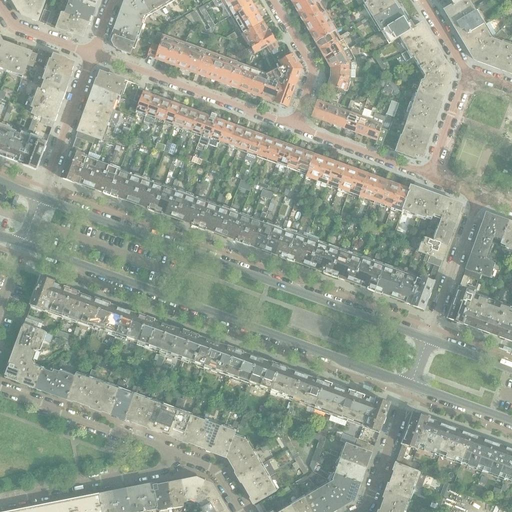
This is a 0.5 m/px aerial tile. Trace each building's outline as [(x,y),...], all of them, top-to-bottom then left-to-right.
[(11,0),(18,11),(19,11),(20,12),(30,7),(29,5),(34,1),(33,0),(11,0)] [(41,12),(45,0),(33,0),(34,1),(29,5),(30,7),(20,12),(22,16),(38,21),(41,12)] [(83,37),(91,16),(92,16),(95,9),(71,0),(65,16),(63,15),(58,29),(73,34),(74,34),(83,37)] [(70,0),(71,0),(95,9),(98,2),(96,1),(96,0),(70,0)] [(151,13),(143,0),(127,0),(126,1),(121,15),(143,23),(145,16),(151,13)] [(166,4),(172,0),(143,0),(151,13),(162,6),(166,14),(171,12),(166,4)] [(251,0),(250,0),(214,0),(213,1),(216,7),(225,1),(233,15),(252,4),(250,2),(251,0)] [(326,11),(321,2),(319,0),(301,0),(294,5),(295,7),(295,8),(297,11),(298,12),(301,16),(300,18),(302,21),(304,21),(305,23),(326,11)] [(398,12),(393,3),(391,0),(372,0),(367,3),(383,29),(404,17),(400,11),(398,12)] [(483,25),(475,11),(467,0),(462,0),(454,5),(445,11),(461,39),(483,25)] [(482,12),(490,8),(488,3),(480,8),(482,12)] [(262,19),(260,16),(259,16),(256,11),(256,10),(255,7),(253,6),(252,4),(233,15),(244,33),(263,23),(261,21),(262,19)] [(56,11),(55,11),(50,9),(46,8),(45,10),(50,12),(46,24),(50,26),(56,11)] [(46,24),(50,12),(45,10),(44,13),(40,22),(46,24)] [(337,31),(332,22),(326,11),(305,23),(306,26),(306,27),(308,30),(309,30),(312,35),(312,37),(313,40),(315,40),(317,43),(337,31)] [(353,21),(348,14),(347,13),(343,15),(349,24),(353,21)] [(193,19),(191,16),(190,14),(185,17),(191,22),(192,24),(194,20),(193,19)] [(134,46),(143,23),(121,15),(112,39),(113,39),(112,42),(115,48),(118,49),(117,50),(121,52),(122,53),(125,54),(126,54),(130,55),(134,46)] [(392,42),(399,38),(415,29),(411,22),(408,24),(404,17),(383,29),(384,30),(385,30),(392,42)] [(357,28),(369,21),(367,18),(355,25),(357,28)] [(358,31),(370,23),(369,21),(357,28),(358,31)] [(275,42),(269,32),(268,32),(267,30),(267,29),(266,26),(264,25),(263,23),(244,33),(251,45),(252,44),(257,52),(265,48),(266,47),(275,42)] [(493,67),(502,44),(508,37),(501,30),(496,35),(489,23),(483,26),(483,25),(461,39),(474,60),(477,61),(493,67)] [(438,51),(430,37),(422,24),(415,29),(399,38),(411,60),(413,59),(416,64),(438,51)] [(322,52),(344,39),(350,36),(347,32),(342,34),(343,35),(341,36),(341,35),(339,37),(337,34),(339,33),(338,31),(337,31),(317,43),(322,52)] [(238,38),(235,32),(226,38),(229,39),(233,41),(238,38)] [(177,66),(184,45),(164,37),(156,59),(159,60),(159,61),(163,62),(164,62),(169,63),(170,65),(173,66),(174,65),(177,66)] [(327,61),(349,48),(344,39),(322,52),(327,61)] [(275,42),(266,47),(269,52),(278,47),(275,42)] [(27,66),(31,53),(3,43),(0,49),(0,68),(22,76),(22,77),(24,78),(26,73),(23,72),(26,65),(27,66)] [(377,49),(373,43),(368,46),(371,52),(377,49)] [(154,58),(158,46),(153,44),(152,44),(148,56),(154,58)] [(511,74),(511,47),(502,44),(493,67),(511,74)] [(198,74),(205,53),(184,45),(177,66),(179,67),(180,69),(183,70),(185,69),(190,71),(190,72),(194,74),(195,73),(198,74)] [(355,59),(349,48),(327,61),(331,69),(355,59)] [(452,73),(438,51),(416,64),(425,79),(424,81),(422,81),(418,94),(442,103),(452,75),(452,73)] [(35,63),(38,55),(31,53),(27,66),(32,68),(32,67),(38,70),(40,65),(35,63)] [(218,81),(226,60),(205,53),(198,74),(200,75),(201,76),(204,77),(205,77),(210,78),(211,80),(214,81),(216,80),(218,81)] [(65,93),(70,78),(72,72),(71,72),(73,67),(71,62),(66,60),(66,59),(53,54),(42,84),(65,93)] [(301,70),(292,55),(281,62),(284,67),(278,71),(282,79),(296,84),(301,70)] [(383,63),(379,56),(375,58),(379,65),(383,63)] [(355,71),(357,66),(364,64),(368,63),(366,58),(363,58),(362,57),(355,59),(331,69),(331,77),(355,78),(355,72),(355,71)] [(239,89),(246,69),(235,65),(235,64),(226,60),(218,81),(221,82),(221,84),(225,85),(226,84),(231,86),(232,87),(235,89),(236,88),(239,89)] [(262,97),(267,82),(266,78),(255,74),(255,73),(246,69),(239,89),(242,90),(242,91),(245,92),(247,92),(252,93),(252,95),(256,96),(257,95),(262,97)] [(292,93),(296,84),(282,79),(278,71),(266,78),(267,82),(262,97),(287,106),(288,105),(292,93)] [(392,79),(388,71),(384,73),(387,80),(392,79)] [(123,94),(128,82),(110,75),(110,76),(104,74),(99,76),(98,81),(97,80),(89,101),(113,110),(119,96),(120,96),(121,93),(123,94)] [(350,83),(350,79),(354,79),(354,82),(363,82),(363,78),(355,78),(331,77),(326,90),(333,92),(337,94),(337,92),(345,95),(346,92),(347,92),(350,83)] [(23,94),(28,80),(22,78),(17,91),(23,94)] [(400,92),(397,88),(392,79),(387,80),(383,91),(398,97),(400,92)] [(54,122),(60,107),(65,93),(42,84),(41,89),(38,88),(32,108),(34,108),(32,114),(43,118),(54,122)] [(138,106),(143,93),(144,92),(138,90),(137,92),(134,101),(133,104),(138,106)] [(148,108),(149,104),(151,103),(153,97),(152,96),(152,95),(147,93),(147,95),(143,93),(138,106),(136,112),(146,116),(149,109),(148,108)] [(431,131),(442,103),(418,94),(407,123),(431,131)] [(157,111),(158,107),(160,107),(162,100),(161,100),(162,98),(157,96),(156,98),(153,97),(151,103),(149,104),(148,108),(149,109),(146,116),(155,119),(158,113),(157,111)] [(167,116),(166,115),(168,111),(169,110),(171,104),(170,103),(171,101),(166,100),(165,101),(162,100),(160,107),(158,107),(157,111),(158,113),(155,119),(151,130),(154,131),(158,120),(164,123),(167,116)] [(102,140),(113,110),(89,101),(78,132),(95,138),(102,140)] [(323,120),(328,105),(317,101),(312,116),(323,120)] [(176,118),(177,114),(178,114),(180,107),(179,106),(180,105),(175,103),(174,105),(171,104),(169,110),(168,111),(166,115),(167,116),(164,123),(174,126),(176,119),(176,118)] [(135,113),(137,107),(131,105),(128,111),(135,113)] [(333,124),(339,109),(328,105),(323,120),(333,124)] [(8,120),(13,108),(9,106),(6,113),(4,119),(8,120)] [(184,121),(186,117),(187,117),(189,110),(189,108),(184,106),(184,108),(180,107),(178,114),(177,114),(176,118),(176,119),(174,126),(183,129),(185,122),(184,121)] [(366,136),(375,114),(376,110),(372,108),(371,111),(364,109),(363,114),(361,118),(355,132),(366,136)] [(344,128),(350,114),(339,109),(333,124),(344,128)] [(194,125),(195,121),(197,120),(199,114),(198,113),(198,112),(193,110),(193,111),(189,110),(187,117),(186,117),(184,121),(185,122),(183,129),(192,133),(194,126),(194,125)] [(381,129),(386,115),(387,113),(383,112),(381,116),(375,114),(366,136),(377,140),(381,129)] [(203,128),(204,124),(206,123),(208,117),(207,117),(207,115),(203,113),(202,115),(199,114),(197,120),(195,121),(194,125),(194,126),(192,133),(201,136),(203,129),(203,128)] [(355,132),(361,118),(350,114),(344,128),(355,132)] [(387,115),(382,129),(388,131),(389,131),(394,117),(387,115)] [(212,132),(214,128),(215,127),(217,120),(216,120),(217,118),(212,116),(211,118),(208,117),(206,123),(204,124),(203,128),(203,129),(201,136),(198,145),(200,146),(202,142),(203,142),(205,137),(210,139),(213,133),(212,132)] [(50,133),(54,122),(43,118),(41,123),(47,126),(45,131),(50,133)] [(34,132),(37,122),(32,120),(29,130),(34,132)] [(221,135),(222,131),(224,130),(226,124),(225,123),(226,122),(221,120),(220,121),(217,120),(215,127),(214,128),(212,132),(213,133),(210,139),(219,143),(222,136),(221,135)] [(230,138),(232,134),(233,134),(236,127),(234,127),(235,125),(230,123),(229,125),(226,124),(224,130),(222,131),(221,135),(222,136),(219,143),(229,146),(231,139),(230,138)] [(422,156),(426,146),(431,131),(407,123),(400,142),(396,152),(413,158),(415,154),(422,157),(422,156)] [(240,142),(241,137),(242,137),(245,130),(244,130),(244,128),(239,126),(239,128),(236,127),(233,134),(232,134),(230,138),(231,139),(229,146),(238,149),(240,142)] [(0,156),(6,159),(15,135),(8,132),(9,130),(0,127),(0,156)] [(382,129),(381,129),(377,140),(376,144),(382,146),(388,131),(382,129)] [(248,145),(250,141),(251,140),(254,134),(253,133),(254,132),(248,130),(248,131),(245,130),(242,137),(241,137),(240,142),(238,149),(247,153),(249,146),(248,145)] [(93,143),(95,138),(78,132),(73,146),(79,148),(82,140),(93,144),(93,143)] [(258,148),(260,144),(261,144),(264,137),(263,137),(264,135),(257,133),(257,135),(254,134),(251,140),(250,141),(248,145),(249,146),(247,153),(257,156),(259,150),(258,148)] [(37,170),(47,142),(31,137),(31,138),(22,135),(22,137),(15,135),(6,159),(14,161),(14,160),(22,162),(23,163),(23,165),(37,170)] [(269,153),(270,148),(271,148),(274,141),(273,141),(274,139),(267,137),(267,138),(264,137),(261,144),(260,144),(258,148),(259,150),(257,156),(267,160),(269,153)] [(279,156),(280,152),(282,151),(284,145),(283,144),(284,143),(277,140),(277,142),(274,141),(271,148),(270,148),(269,153),(267,160),(277,164),(280,157),(279,156)] [(157,143),(155,149),(163,152),(166,146),(157,143)] [(173,155),(176,146),(167,143),(164,151),(173,155)] [(289,159),(290,156),(292,155),(294,148),(293,148),(294,146),(287,144),(287,146),(284,145),(282,151),(280,152),(279,156),(280,157),(277,164),(276,167),(275,167),(273,173),(277,175),(279,168),(280,165),(287,167),(289,161),(289,159)] [(298,163),(300,159),(301,158),(303,152),(304,150),(297,148),(297,149),(294,148),(292,155),(290,156),(289,159),(289,161),(287,167),(297,171),(299,164),(298,163)] [(89,188),(99,162),(92,160),(91,162),(84,159),(85,156),(71,151),(61,179),(76,184),(76,183),(79,184),(89,188)] [(307,175),(314,156),(313,155),(314,154),(308,151),(307,153),(303,152),(301,158),(300,159),(298,163),(299,164),(297,171),(306,175),(307,175)] [(318,180),(325,160),(324,159),(325,158),(318,155),(318,157),(314,156),(307,175),(306,175),(305,178),(310,180),(310,177),(317,180),(318,180)] [(328,184),(336,163),(335,163),(336,161),(329,159),(328,161),(325,160),(318,180),(317,180),(316,182),(320,184),(321,181),(328,184)] [(111,197),(120,172),(113,170),(115,164),(111,162),(109,168),(105,166),(105,165),(99,162),(89,188),(104,193),(103,194),(111,197)] [(339,188),(346,167),(346,165),(340,163),(339,165),(336,163),(328,184),(327,186),(331,187),(332,185),(338,187),(339,188)] [(349,191),(357,171),(356,171),(357,169),(350,167),(350,168),(346,167),(339,188),(338,187),(337,190),(341,191),(342,189),(348,191),(349,191)] [(360,195),(367,175),(367,173),(361,171),(360,172),(357,171),(349,191),(348,191),(347,193),(352,195),(353,193),(359,195),(360,195)] [(133,203),(142,178),(135,176),(134,177),(120,172),(111,197),(117,199),(118,198),(133,203)] [(371,199),(379,179),(378,179),(378,177),(372,175),(371,176),(367,175),(360,195),(359,195),(358,197),(363,199),(364,197),(370,199),(371,199)] [(154,213),(163,188),(147,182),(148,180),(142,178),(133,203),(147,209),(147,210),(154,213)] [(380,205),(389,183),(388,182),(389,181),(382,178),(382,180),(379,179),(371,199),(370,199),(369,201),(374,203),(380,205)] [(177,219),(186,194),(180,192),(179,194),(174,192),(176,188),(178,189),(180,182),(174,180),(171,191),(163,188),(154,213),(162,215),(162,214),(177,219)] [(392,207),(399,186),(399,184),(393,182),(392,184),(389,183),(380,205),(385,207),(386,205),(392,207)] [(410,189),(410,188),(404,186),(403,188),(399,186),(392,207),(391,209),(395,211),(396,208),(403,211),(410,189)] [(433,215),(439,197),(411,187),(410,187),(410,188),(410,189),(403,211),(426,219),(427,217),(431,219),(433,215)] [(199,229),(208,204),(192,198),(193,197),(186,194),(177,219),(192,225),(191,226),(199,229)] [(450,237),(461,208),(460,207),(459,205),(459,204),(458,204),(459,204),(439,197),(433,215),(441,218),(436,232),(450,237)] [(221,235),(230,210),(224,208),(223,210),(208,204),(199,229),(206,231),(206,230),(221,235)] [(243,245),(251,220),(236,215),(237,213),(230,210),(221,235),(236,241),(235,242),(243,245)] [(265,252),(274,226),(267,224),(269,221),(264,219),(266,214),(264,213),(261,219),(264,220),(262,224),(251,220),(243,245),(250,247),(250,246),(265,252)] [(485,260),(494,237),(502,240),(508,222),(490,215),(489,215),(486,217),(485,217),(471,255),(485,260)] [(287,261),(296,236),(284,232),(286,228),(288,229),(291,223),(285,221),(283,227),(281,226),(280,228),(274,226),(265,252),(280,257),(279,258),(287,261)] [(511,223),(508,222),(502,240),(500,243),(505,245),(504,247),(511,250),(511,223)] [(309,267),(317,244),(307,240),(311,229),(308,228),(306,233),(304,233),(302,238),(296,236),(287,261),(294,263),(294,262),(309,267)] [(447,246),(450,237),(436,232),(436,233),(427,229),(424,238),(425,238),(447,246)] [(442,261),(447,246),(425,238),(424,239),(423,243),(420,243),(417,252),(425,255),(442,261)] [(331,276),(340,252),(317,244),(309,267),(324,273),(323,274),(331,276)] [(353,283),(362,260),(351,256),(354,251),(352,250),(349,256),(340,252),(331,276),(338,279),(338,278),(353,283)] [(439,267),(442,261),(425,255),(423,261),(434,265),(439,267)] [(493,263),(485,260),(471,255),(466,270),(481,275),(490,279),(494,269),(492,268),(493,263)] [(375,292),(384,266),(362,258),(362,260),(353,283),(368,289),(367,290),(375,292)] [(397,299),(406,274),(407,269),(399,266),(401,261),(399,260),(397,266),(397,267),(396,270),(384,266),(375,292),(382,295),(382,294),(397,299)] [(479,281),(481,275),(466,270),(462,282),(467,284),(469,278),(479,281)] [(424,310),(434,283),(421,278),(421,279),(406,274),(397,299),(409,304),(409,305),(424,310)] [(63,316),(72,290),(64,287),(64,289),(59,287),(59,285),(54,283),(54,282),(41,278),(31,305),(47,310),(63,316)] [(463,324),(473,296),(476,288),(467,285),(467,284),(462,282),(448,319),(455,322),(462,325),(463,324)] [(93,327),(103,301),(95,298),(95,300),(79,294),(80,292),(72,290),(63,316),(93,327)] [(483,331),(494,303),(473,296),(463,324),(467,326),(469,325),(477,328),(478,329),(483,331)] [(138,343),(147,317),(139,314),(139,316),(124,311),(110,306),(111,304),(103,301),(93,327),(138,343)] [(505,339),(511,322),(511,309),(494,303),(483,331),(489,333),(491,333),(499,336),(500,337),(505,339)] [(27,315),(26,319),(42,324),(44,321),(27,315)] [(182,359),(192,333),(184,330),(183,332),(155,322),(155,320),(147,317),(138,343),(182,359)] [(42,325),(42,324),(26,319),(24,325),(40,331),(42,325)] [(43,343),(46,333),(40,331),(24,325),(16,346),(34,352),(37,353),(41,343),(43,343)] [(226,375),(236,349),(228,346),(227,348),(199,338),(200,336),(192,333),(182,359),(226,375)] [(116,351),(120,341),(114,339),(111,349),(116,351)] [(31,360),(34,352),(16,346),(5,377),(34,388),(42,367),(40,366),(37,368),(33,366),(31,360)] [(271,391),(280,365),(272,362),(272,364),(243,354),(244,352),(236,349),(226,375),(271,391)] [(111,371),(112,366),(100,362),(99,367),(111,371)] [(315,407),(325,381),(317,378),(316,380),(287,370),(288,368),(280,365),(271,391),(293,399),(315,407)] [(67,399),(75,377),(59,372),(59,373),(54,371),(53,373),(44,370),(46,369),(42,367),(34,388),(65,399),(67,399)] [(96,409),(105,387),(75,376),(75,377),(67,399),(68,399),(69,400),(72,402),(73,401),(90,407),(91,408),(94,410),(95,409),(96,409)] [(347,419),(357,393),(349,390),(348,392),(332,386),(332,384),(325,381),(315,407),(347,419)] [(160,394),(163,384),(156,382),(153,391),(160,394)] [(125,420),(132,400),(134,397),(105,387),(96,409),(97,409),(97,411),(101,412),(102,411),(119,418),(120,419),(123,420),(124,419),(125,420)] [(380,432),(389,406),(390,404),(376,399),(376,401),(373,400),(373,399),(370,398),(370,399),(370,400),(364,398),(365,396),(357,393),(347,419),(364,425),(380,432)] [(154,430),(162,407),(143,400),(134,397),(132,400),(125,420),(126,420),(126,421),(130,423),(131,422),(148,428),(149,429),(152,431),(153,430),(154,430)] [(183,441),(191,418),(162,407),(154,430),(155,430),(155,432),(159,433),(160,432),(177,439),(177,440),(181,441),(182,440),(183,441)] [(417,448),(428,419),(428,418),(421,416),(414,414),(403,443),(408,445),(409,445),(417,448)] [(242,417),(240,425),(246,427),(248,420),(242,417)] [(212,451),(220,428),(191,418),(183,441),(184,441),(184,442),(188,444),(189,443),(197,446),(206,449),(206,451),(210,452),(211,451),(212,451)] [(439,454),(449,427),(444,425),(443,424),(442,425),(433,422),(433,421),(428,419),(417,448),(418,449),(419,447),(439,454)] [(461,462),(471,435),(465,432),(463,433),(455,430),(454,429),(449,427),(439,454),(461,462)] [(226,458),(234,436),(235,433),(220,428),(212,451),(213,452),(213,453),(226,458)] [(483,469),(492,442),(487,440),(485,441),(477,438),(476,437),(471,435),(461,462),(483,469)] [(261,465),(246,440),(234,436),(226,458),(228,458),(236,472),(235,473),(238,478),(261,465)] [(370,453),(373,447),(357,441),(354,448),(370,453)] [(504,477),(511,456),(511,449),(509,448),(507,449),(499,446),(498,444),(492,442),(483,469),(504,477)] [(413,463),(403,459),(408,445),(403,443),(396,463),(411,469),(413,463)] [(362,476),(364,470),(368,460),(370,459),(371,456),(370,454),(370,453),(354,448),(346,444),(335,474),(360,483),(360,482),(361,482),(363,478),(362,476)] [(265,451),(262,447),(256,451),(258,455),(265,451)] [(409,499),(414,486),(419,471),(411,469),(396,463),(393,470),(395,471),(390,485),(388,484),(386,491),(409,499)] [(271,481),(268,478),(261,465),(238,478),(241,483),(242,483),(251,498),(250,499),(253,504),(279,489),(274,480),(271,481)] [(435,470),(433,476),(439,478),(441,473),(435,470)] [(316,478),(312,473),(307,476),(312,482),(316,478)] [(353,501),(357,489),(359,489),(360,485),(360,483),(335,474),(333,479),(334,482),(319,491),(330,511),(334,511),(336,511),(337,509),(352,501),(353,501)] [(195,502),(205,481),(199,479),(197,478),(168,484),(173,508),(184,505),(184,503),(187,503),(187,500),(190,499),(195,502)] [(222,511),(226,510),(212,485),(210,484),(210,483),(205,481),(195,502),(201,504),(203,507),(200,508),(202,511),(201,511),(222,511)] [(447,498),(451,486),(445,483),(440,496),(447,498)] [(134,511),(158,507),(154,487),(154,484),(126,490),(130,511),(134,511)] [(173,508),(168,484),(154,487),(158,507),(158,510),(173,508)] [(291,492),(288,487),(282,490),(285,495),(291,492)] [(130,511),(126,490),(99,495),(102,511),(130,511)] [(330,511),(319,491),(292,506),(294,511),(330,511)] [(404,511),(409,499),(386,491),(383,497),(385,498),(380,511),(378,511),(404,511)] [(102,511),(99,495),(72,500),(74,511),(102,511)] [(442,511),(447,498),(440,496),(436,509),(442,511)] [(74,511),(72,500),(46,506),(46,511),(74,511)]
